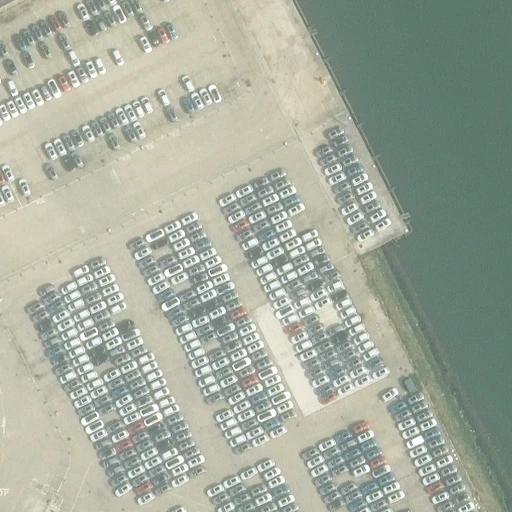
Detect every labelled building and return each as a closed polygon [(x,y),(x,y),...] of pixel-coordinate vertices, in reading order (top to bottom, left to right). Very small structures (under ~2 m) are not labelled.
[(0,0),(0,13),(25,0),(0,0)] [(121,23),(54,56),(58,65),(61,64),(65,71),(129,40),(121,23)] [(47,123),(56,144),(143,104),(133,84),(47,123)] [(70,143),(79,163),(159,129),(151,109),(70,143)] [(92,189),(148,169),(141,150),(85,170),(92,189)] [(362,252),(403,229),(394,212),(353,235),(362,252)] [(369,440),(381,481),(430,466),(417,425),(369,440)] [(479,511),(472,495),(451,505),(454,511),(479,511)]
